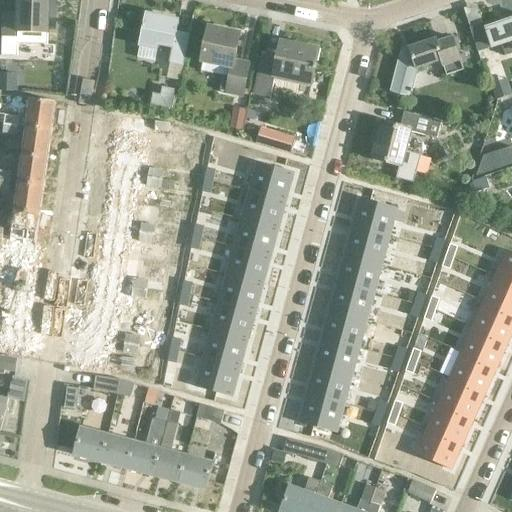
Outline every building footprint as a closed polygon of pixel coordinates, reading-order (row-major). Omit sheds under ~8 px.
[(16,14),(2,14),(1,57),(17,58),(17,45),(46,45),(48,2),(17,1),(16,14)] [(181,66),(187,36),(175,34),(177,22),(146,15),(139,47),(156,50),(157,41),(171,44),(167,63),(181,66)] [(511,21),(496,27),(495,22),(470,30),(478,54),(501,46),(504,58),(511,54),(511,21)] [(241,97),(248,65),(234,63),(239,35),(208,29),(201,63),(202,63),(200,72),(222,77),(219,92),(241,97)] [(401,56),(391,94),(409,99),(417,71),(443,62),(448,77),(460,73),(464,71),(455,47),(453,40),(437,46),(435,41),(408,50),(409,54),(401,56)] [(260,68),(254,96),(270,99),(274,78),(310,85),(317,52),(279,44),(277,58),(263,55),(260,68)] [(0,74),(0,89),(14,90),(14,84),(14,75),(0,74)] [(511,93),(509,85),(494,91),(498,102),(511,96),(511,93)] [(168,112),(172,92),(160,89),(159,97),(151,95),(148,108),(168,112)] [(232,110),(228,131),(242,134),(245,113),(232,110)] [(383,125),(375,161),(400,167),(397,180),(414,184),(421,157),(405,153),(410,134),(438,141),(442,124),(405,114),(401,130),(383,125)] [(247,128),(243,141),(255,145),(259,132),(247,128)] [(259,132),(255,145),(290,155),(295,139),(260,128),(259,132)] [(483,158),(475,178),(511,165),(511,150),(511,149),(483,158)] [(256,164),(248,192),(286,203),(294,174),(256,164)] [(207,170),(204,182),(212,183),(215,171),(207,170)] [(202,193),(210,195),(212,183),(204,182),(202,193)] [(248,192),(241,220),(278,231),(286,203),(248,192)] [(359,200),(351,228),(389,238),(397,210),(359,200)] [(241,220),(233,248),(271,259),(278,231),(241,220)] [(195,226),(193,238),(201,240),(203,228),(195,226)] [(351,228),(344,256),(382,266),(389,238),(351,228)] [(193,238),(190,250),(198,252),(201,240),(193,238)] [(444,242),(437,239),(433,251),(440,253),(444,242)] [(445,257),(453,260),(457,248),(449,245),(445,257)] [(233,248),(225,276),(263,287),(271,259),(233,248)] [(429,262),(436,265),(440,253),(433,251),(429,262)] [(511,254),(506,251),(494,277),(511,285),(511,254)] [(344,256),(336,284),(374,294),(382,266),(344,256)] [(453,260),(445,257),(441,268),(449,271),(453,260)] [(225,276),(218,304),(255,314),(263,287),(225,276)] [(511,285),(494,277),(483,303),(511,315),(511,285)] [(181,295),(189,296),(192,284),(184,283),(181,295)] [(336,284),(329,312),(367,322),(374,294),(336,284)] [(425,296),(418,294),(413,305),(421,308),(425,296)] [(181,295),(179,307),(187,308),(189,296),(181,295)] [(427,309),(435,312),(439,300),(431,298),(427,309)] [(511,315),(483,303),(472,328),(508,344),(511,334),(511,315)] [(218,304),(210,332),(248,342),(255,314),(218,304)] [(409,317),(417,319),(421,308),(413,305),(409,317)] [(431,323),(435,312),(427,309),(423,321),(431,323)] [(329,312),(321,340),(359,350),(367,322),(329,312)] [(472,328),(460,353),(496,369),(508,344),(472,328)] [(210,332),(202,360),(240,370),(248,342),(210,332)] [(172,339),(170,351),(178,353),(180,341),(172,339)] [(321,340),(314,368),(351,378),(359,350),(321,340)] [(406,351),(398,348),(394,360),(402,362),(406,351)] [(416,364),(420,353),(413,350),(409,361),(416,364)] [(168,363),(176,365),(178,353),(170,351),(168,363)] [(460,353),(449,379),(485,395),(496,369),(460,353)] [(14,375),(17,362),(0,358),(0,375),(3,376),(4,373),(14,375)] [(202,360),(194,388),(232,399),(240,370),(202,360)] [(390,371),(398,374),(402,362),(394,360),(390,371)] [(412,376),(416,364),(409,361),(405,373),(412,376)] [(314,368),(306,396),(344,406),(351,378),(314,368)] [(13,378),(10,386),(26,390),(26,382),(13,378)] [(118,397),(122,382),(112,378),(95,378),(92,391),(118,397)] [(449,379),(438,404),(474,420),(485,395),(449,379)] [(122,382),(118,397),(130,400),(134,386),(122,382)] [(66,390),(64,410),(76,411),(78,391),(66,390)] [(147,393),(143,407),(153,409),(157,395),(147,393)] [(306,396),(298,424),(336,435),(344,406),(306,396)] [(0,431),(8,401),(0,398),(0,431)] [(390,414),(398,416),(402,405),(394,402),(390,414)] [(383,417),(387,405),(379,403),(375,414),(383,417)] [(438,404),(426,429),(462,445),(474,420),(438,404)] [(221,426),(224,413),(200,407),(196,420),(221,426)] [(171,412),(167,424),(177,427),(180,415),(171,412)] [(375,414),(371,426),(379,428),(383,417),(375,414)] [(390,414),(386,425),(394,428),(398,416),(390,414)] [(134,444),(127,470),(153,477),(160,451),(163,440),(167,424),(153,420),(145,447),(134,444)] [(160,451),(153,477),(179,484),(186,458),(170,454),(173,442),(177,427),(167,424),(163,440),(160,451)] [(426,429),(415,455),(451,471),(462,445),(426,429)] [(100,464),(107,437),(81,430),(74,457),(100,464)] [(107,437),(100,464),(127,470),(134,444),(107,437)] [(327,466),(332,453),(306,445),(302,458),(327,466)] [(273,451),(270,460),(282,464),(285,454),(273,451)] [(333,453),(332,453),(327,466),(338,470),(343,457),(333,453)] [(212,465),(186,458),(179,484),(205,491),(212,465)] [(309,511),(315,497),(320,483),(308,479),(303,493),(289,488),(280,511),(309,511)] [(408,480),(403,492),(408,494),(412,482),(408,480)] [(431,503),(436,492),(412,482),(408,494),(431,503)] [(315,497),(309,511),(339,511),(341,507),(327,502),(332,488),(320,483),(315,497)] [(355,511),(341,507),(339,511),(367,511),(376,489),(366,486),(356,511),(355,511)] [(378,511),(386,493),(376,489),(367,511),(378,511)]
